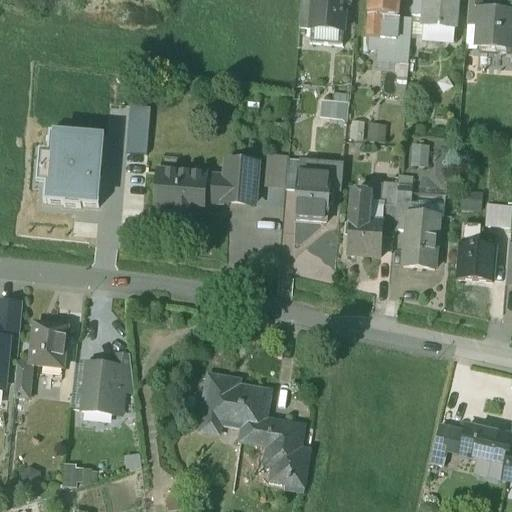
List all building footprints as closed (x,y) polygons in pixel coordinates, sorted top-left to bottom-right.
[(312,0),(300,0),(298,30),(310,32),(310,31),(311,31),(312,14),(312,0)] [(312,0),(312,14),(344,17),(345,7),(350,8),(350,0),(312,0)] [(399,0),(368,0),(367,18),(368,18),(366,40),(379,42),(380,42),(382,20),(398,21),(399,0)] [(425,0),(413,0),(412,19),(424,20),(425,0)] [(457,0),(425,0),(424,20),(423,30),(454,33),(457,0)] [(482,0),(468,0),(467,28),(478,29),(479,29),(480,15),(481,15),(482,0)] [(344,17),(312,14),(311,31),(311,32),(342,35),(342,34),(344,17)] [(511,17),(481,15),(480,15),(479,29),(478,29),(477,51),(497,52),(500,55),(506,56),(511,50),(511,42),(511,41),(511,20),(511,17)] [(454,33),(423,30),(422,42),(453,45),(454,33)] [(342,35),(311,32),(311,31),(310,31),(310,32),(309,46),(342,48),(343,34),(342,34),(342,35)] [(380,42),(379,42),(377,63),(392,65),(394,43),(380,42)] [(409,44),(394,43),(392,65),(408,67),(409,44)] [(349,107),(324,104),(322,119),(347,122),(349,107)] [(49,137),(44,206),(64,208),(63,210),(81,211),(81,209),(100,210),(104,141),(87,140),(87,137),(69,136),(69,139),(49,137)] [(299,165),(287,164),(284,193),(296,194),(299,165)] [(257,168),(227,165),(225,181),(223,202),(223,205),(253,207),(257,168)] [(343,169),(299,165),(296,194),(294,223),(326,226),(327,209),(332,209),(333,194),(341,194),(343,169)] [(225,181),(157,176),(154,214),(175,215),(177,218),(185,218),(188,216),(203,217),(204,201),(223,202),(225,181)] [(397,188),(381,186),(380,210),(383,210),(395,211),(397,188)] [(412,190),(397,188),(395,211),(394,233),(406,234),(407,218),(410,218),(412,190)] [(370,197),(352,195),(350,223),(368,224),(370,197)] [(511,209),(500,208),(498,230),(510,231),(511,209)] [(395,211),(383,210),(382,225),(381,241),(393,241),(394,233),(395,211)] [(410,218),(407,218),(406,234),(402,270),(434,272),(439,220),(410,218)] [(368,224),(350,223),(347,258),(380,260),(381,241),(382,225),(368,224)] [(480,229),(462,227),(461,248),(478,250),(480,229)] [(461,248),(460,248),(457,282),(491,285),(494,251),(478,250),(461,248)] [(22,308),(2,306),(0,307),(0,333),(20,336),(22,308)] [(67,331),(35,327),(30,367),(30,368),(31,368),(62,371),(67,331)] [(130,360),(116,358),(114,370),(119,371),(117,393),(133,395),(130,360)] [(17,366),(14,399),(28,400),(31,368),(30,368),(30,367),(17,366)] [(114,370),(87,367),(81,414),(114,417),(117,393),(119,371),(114,370)] [(236,387),(210,382),(203,424),(220,427),(240,430),(242,424),(260,427),(261,424),(263,411),(264,411),(267,397),(235,392),(236,387)] [(203,424),(201,434),(218,437),(220,427),(203,424)] [(260,427),(242,424),(240,430),(243,431),(240,444),(268,450),(268,449),(269,447),(272,425),(261,424),(260,427)] [(287,427),(272,425),(269,447),(283,450),(287,427)] [(303,430),(287,427),(283,450),(269,447),(268,449),(268,450),(265,468),(288,472),(286,487),(303,490),(309,454),(300,453),(303,430)] [(511,439),(478,432),(479,430),(469,428),(469,429),(466,429),(464,435),(451,432),(446,455),(447,455),(476,462),(474,476),(502,482),(505,468),(506,469),(511,447),(511,439)] [(439,429),(430,466),(443,469),(447,455),(446,455),(451,432),(439,429)] [(511,447),(506,469),(505,468),(502,482),(511,484),(511,447)] [(28,471),(21,476),(21,486),(30,491),(38,485),(37,476),(28,471)] [(91,473),(75,472),(74,484),(90,485),(91,473)]
